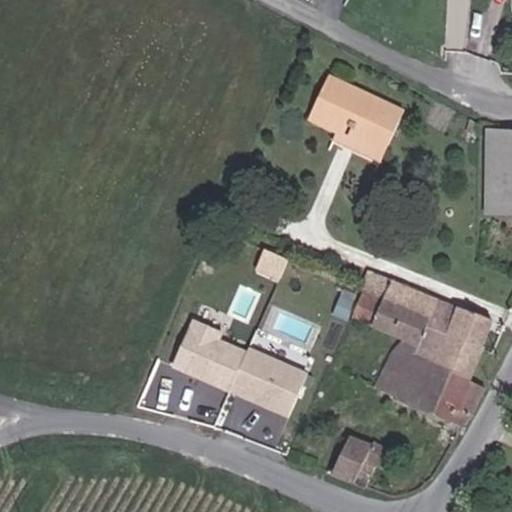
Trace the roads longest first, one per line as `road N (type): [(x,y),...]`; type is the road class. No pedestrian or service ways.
road 1 (unclassified): [(0,410),(150,426),(383,511)]
road 2 (residential): [(289,0),(511,104)]
road 3 (residential): [(436,511),(511,389)]
